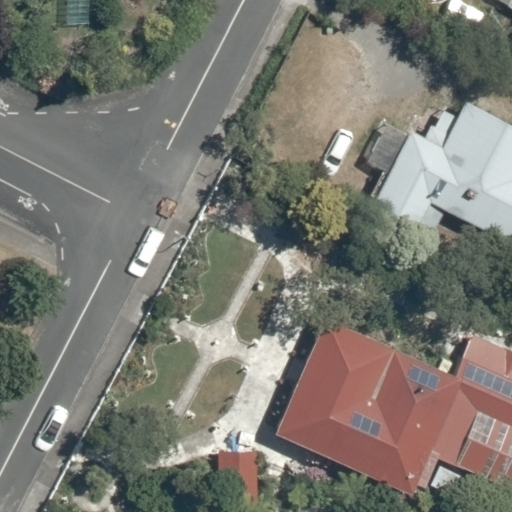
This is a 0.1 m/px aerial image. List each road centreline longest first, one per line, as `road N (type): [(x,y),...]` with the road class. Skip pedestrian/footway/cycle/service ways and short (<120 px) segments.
road 1 (residential): [(0,478),(134,215)]
road 2 (residential): [(134,215),(244,0)]
road 3 (residential): [(134,215),(0,147)]
